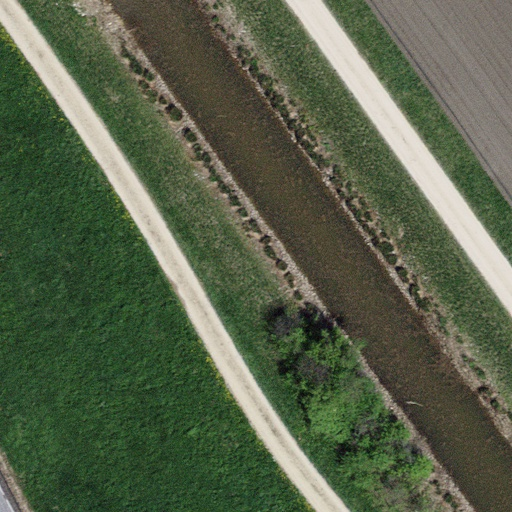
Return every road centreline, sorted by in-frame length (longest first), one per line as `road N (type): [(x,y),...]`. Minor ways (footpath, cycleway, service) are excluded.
road 1 (track): [(366,511),(0,6)]
road 2 (track): [(296,0),(511,300)]
